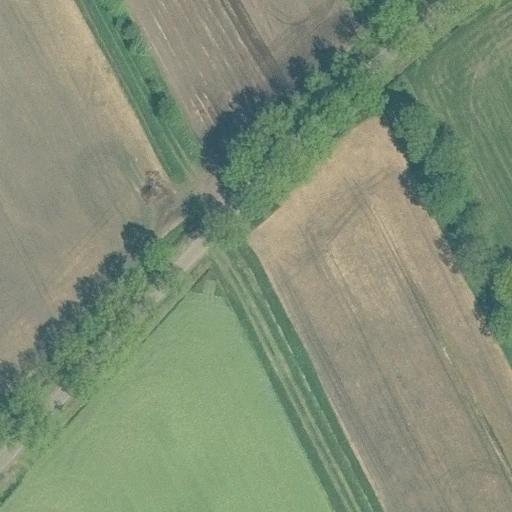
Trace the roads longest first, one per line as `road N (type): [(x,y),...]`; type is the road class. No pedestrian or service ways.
road 1 (unclassified): [(0,463),(272,169),(457,0)]
road 2 (track): [(202,243),(229,268),(351,511)]
road 3 (track): [(224,219),(176,154),(94,0)]
